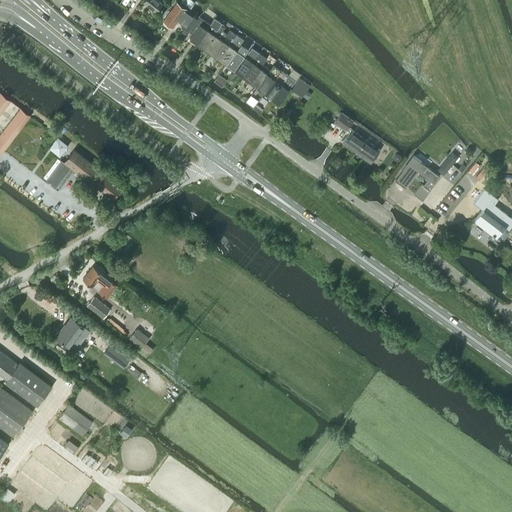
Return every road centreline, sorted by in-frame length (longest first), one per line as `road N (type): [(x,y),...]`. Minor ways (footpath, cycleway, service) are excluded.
road 1 (unclassified): [(511,318),(250,124)]
road 2 (primary): [(511,367),(284,203)]
road 3 (unclassified): [(0,288),(219,163)]
road 4 (unclassified): [(250,124),(62,0)]
road 5 (primary): [(37,31),(219,163)]
road 6 (primary): [(226,155),(50,17)]
